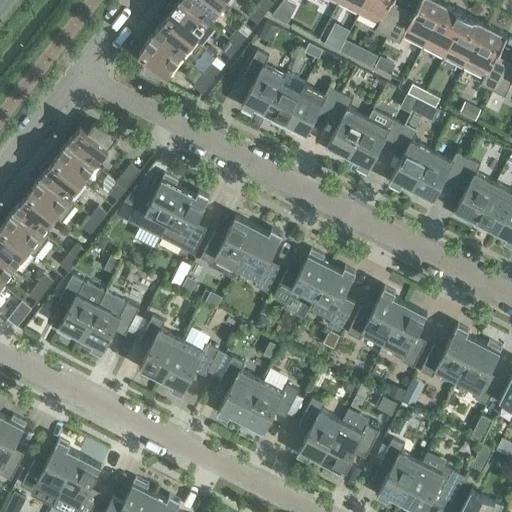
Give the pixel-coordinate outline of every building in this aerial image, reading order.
[(178,0),(166,15),(194,38),(208,21),(181,0),(178,0)] [(181,0),(208,21),(221,4),(216,0),(181,0)] [(265,12),(273,1),(271,0),(259,0),(256,5),(265,12)] [(338,0),(338,1),(359,11),(364,0),(338,0)] [(375,29),(387,35),(400,11),(388,5),(391,0),(364,0),(359,11),(379,21),(375,29)] [(419,0),(411,17),(400,11),(387,35),(400,42),(404,34),(423,44),(445,2),(442,0),(419,0)] [(423,44),(444,55),(466,12),(445,2),(423,44)] [(256,5),(248,15),(257,22),(265,12),(256,5)] [(464,65),(486,23),(466,12),(444,55),(464,65)] [(181,55),(194,38),(166,15),(153,32),(181,55)] [(266,22),(260,35),(270,40),(276,27),(266,22)] [(507,33),(486,23),(464,65),(484,75),(480,83),(493,89),(505,65),(494,60),(507,33)] [(237,29),(229,39),(238,46),(246,36),(237,29)] [(161,80),(181,55),(153,32),(139,50),(146,56),(137,68),(161,80)] [(339,49),(344,40),(330,33),(325,42),(339,49)] [(230,56),(238,46),(229,39),(221,49),(230,56)] [(319,57),(323,48),(309,41),(305,50),(319,57)] [(255,107),(265,112),(285,73),(265,62),(269,54),(257,48),(246,71),(256,76),(241,105),(252,111),(255,107)] [(367,49),(361,61),(372,66),(378,54),(367,49)] [(211,62),(203,72),(212,79),(220,69),(211,62)] [(509,88),(511,89),(511,68),(505,65),(493,89),(505,96),(509,88)] [(190,88),(198,95),(199,95),(212,79),(203,72),(190,88)] [(286,73),(285,73),(265,112),(273,116),(271,120),(283,126),(305,83),(304,82),(300,90),(282,80),(286,73)] [(408,91),(421,98),(426,89),(412,82),(408,91)] [(286,123),(293,126),(291,131),(304,137),(319,108),(329,114),(341,91),(329,85),(325,93),(305,83),(283,126),(284,127),(286,123)] [(440,96),(426,89),(421,98),(436,105),(440,96)] [(353,97),(341,91),(329,114),(340,119),(325,148),(338,155),(340,151),(349,155),(369,115),(349,105),(353,97)] [(480,109),(465,101),(460,111),(475,119),(480,109)] [(393,118),(389,126),(369,115),(349,155),(359,160),(356,164),(368,170),(383,141),(393,146),(405,124),(393,118)] [(81,123),(67,141),(95,163),(119,133),(95,120),(88,129),(81,123)] [(417,130),(405,124),(393,146),(404,152),(389,181),(400,187),(402,182),(412,187),(432,148),(413,138),(417,130)] [(82,180),(95,163),(67,141),(53,158),(82,180)] [(447,174),(457,179),(468,156),(456,150),(452,158),(432,148),(412,187),(421,192),(418,196),(431,203),(447,174)] [(475,220),(473,224),(474,224),(496,181),(476,171),(480,162),(468,156),(457,179),(467,184),(452,213),(465,220),(468,216),(475,220)] [(76,203),(69,197),(82,180),(53,158),(40,175),(76,203)] [(116,180),(117,181),(126,188),(141,169),(131,161),(116,180)] [(143,218),(164,229),(185,188),(176,183),(178,179),(165,172),(150,201),(139,195),(127,218),(139,224),(143,218)] [(40,175),(26,192),(62,220),(76,203),(40,175)] [(117,181),(109,191),(118,198),(126,188),(117,181)] [(488,226),(496,231),(511,199),(511,188),(496,181),(474,224),(486,230),(488,226)] [(198,189),(196,194),(185,188),(164,229),(160,235),(193,252),(205,229),(194,224),(209,195),(198,189)] [(13,209),(49,237),(49,236),(42,231),(54,215),(62,221),(62,220),(26,192),(13,209)] [(511,199),(496,231),(506,236),(504,240),(511,243),(511,199)] [(98,204),(90,215),(99,222),(107,211),(98,204)] [(0,226),(35,254),(49,237),(13,209),(0,224),(0,226)] [(223,238),(212,233),(201,256),(212,261),(210,264),(232,275),(237,266),(242,257),(258,225),(236,214),(223,238)] [(91,232),(99,222),(90,215),(82,225),(91,232)] [(272,227),(269,231),(258,225),(237,266),(258,277),(254,283),(267,290),(278,267),(268,262),(283,233),(272,227)] [(27,249),(35,255),(35,254),(0,226),(0,253),(15,265),(27,249)] [(105,236),(101,233),(96,240),(104,245),(106,241),(105,236)] [(76,242),(68,252),(77,259),(85,249),(76,242)] [(286,299),(289,293),(310,304),(331,263),(323,258),(325,254),(311,247),(296,276),(286,270),(274,293),(286,299)] [(60,262),(64,266),(68,270),(77,259),(68,252),(60,262)] [(0,281),(1,282),(15,265),(0,253),(0,281)] [(343,269),(331,263),(310,304),(331,315),(328,321),(340,327),(352,305),(341,299),(356,270),(345,264),(343,269)] [(45,272),(36,282),(45,289),(53,279),(45,272)] [(185,276),(176,272),(171,282),(180,286),(185,276)] [(73,333),(82,337),(99,303),(78,293),(85,279),(72,273),(61,295),(72,301),(57,330),(70,337),(73,333)] [(185,277),(181,286),(190,290),(194,282),(185,277)] [(36,282),(28,293),(37,300),(45,289),(36,282)] [(384,341),(405,301),(393,295),(396,290),(384,285),(369,314),(359,308),(347,331),(360,337),(363,331),(384,341)] [(99,303),(82,337),(93,343),(90,347),(102,353),(116,324),(127,329),(139,306),(106,290),(99,303)] [(22,298),(7,317),(17,325),(32,306),(22,298)] [(427,312),(405,301),(384,341),(405,352),(401,359),(414,365),(425,342),(415,337),(427,312)] [(162,326),(165,320),(153,314),(141,336),(152,342),(139,366),(161,378),(182,337),(162,326)] [(265,318),(260,316),(256,324),(265,328),(267,323),(265,318)] [(457,379),(478,338),(467,332),(469,328),(458,322),(443,351),(432,346),(421,369),(433,375),(436,368),(457,379)] [(203,348),(182,337),(161,378),(173,384),(170,388),(182,394),(197,365),(207,370),(219,348),(207,341),(203,348)] [(487,343),(478,338),(457,379),(478,390),(475,396),(487,403),(498,380),(488,374),(503,345),(489,338),(487,343)] [(241,419),(262,378),(242,367),(245,361),(233,355),(221,377),(232,383),(217,412),(228,417),(230,413),(241,419)] [(511,373),(499,398),(511,404),(511,373)] [(283,389),(262,378),(241,419),(250,424),(248,428),(262,435),(277,406),(287,411),(299,389),(286,382),(283,389)] [(415,394),(421,383),(413,379),(407,391),(415,394)] [(404,389),(392,383),(388,392),(399,398),(404,389)] [(403,398),(414,403),(417,396),(406,391),(403,398)] [(397,399),(383,392),(377,404),(391,411),(397,399)] [(308,458),(310,454),(321,460),(342,419),(322,408),(325,402),(313,396),(301,418),(312,424),(297,453),(308,458)] [(13,414),(11,418),(2,413),(0,416),(0,463),(2,465),(0,468),(0,471),(11,477),(22,455),(12,449),(27,420),(13,414)] [(481,413),(470,435),(481,441),(493,418),(481,413)] [(363,430),(342,419),(321,460),(344,471),(356,447),(367,452),(379,430),(367,423),(363,430)] [(52,504),(58,493),(79,453),(67,447),(70,442),(59,437),(44,466),(33,460),(21,483),(33,489),(31,493),(52,504)] [(390,495),(401,501),(422,460),(401,449),(405,443),(392,437),(381,459),(392,465),(377,494),(388,499),(390,495)] [(482,441),(471,464),(482,470),(494,447),(482,441)] [(88,489),(101,464),(79,453),(58,493),(52,504),(67,511),(90,511),(99,494),(88,489)] [(422,460),(401,501),(410,506),(408,510),(412,511),(423,511),(436,488),(447,493),(459,470),(446,464),(443,471),(422,460)] [(145,511),(156,492),(147,488),(150,483),(136,477),(125,499),(114,493),(103,511),(145,511)] [(471,488),(458,511),(499,511),(503,504),(479,492),(471,488)] [(24,496),(14,491),(10,500),(19,505),(24,496)] [(170,494),(168,498),(156,492),(145,511),(174,511),(181,499),(170,494)]
